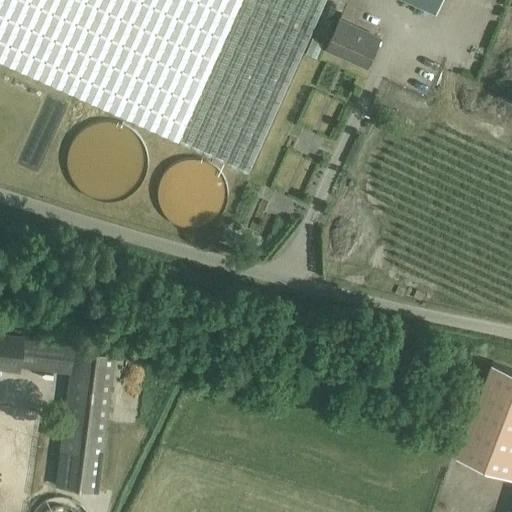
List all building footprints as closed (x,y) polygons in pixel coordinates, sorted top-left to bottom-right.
[(511,0),(0,0),(0,60),(250,172),(327,0),(413,0),(437,11),(441,0),(511,0)] [(368,66),(381,38),(340,20),(327,47),(368,66)] [(146,166),(147,159),(146,151),(144,144),(140,136),(135,130),(127,125),(121,122),(113,120),(107,120),(98,121),(91,123),(85,127),(80,131),(75,137),(72,144),(69,151),(69,159),(69,166),(72,174),(75,181),(80,187),(86,192),(91,195),(98,197),(106,198),(112,198),(119,197),(126,194),(134,188),(140,182),(144,174),(146,166)] [(226,201),(227,195),(226,188),(225,183),(222,178),(218,172),(213,168),(208,165),(204,164),(196,162),(189,163),(183,164),(177,167),(171,172),(168,176),(165,182),(163,188),(162,194),(163,199),(164,205),(167,212),(171,216),(176,221),(181,224),(185,225),(193,227),(199,227),(206,225),(212,222),(217,218),(221,214),(224,207),(226,201)] [(59,487),(55,487),(55,488),(97,493),(114,355),(72,350),(73,346),(23,340),(23,336),(0,332),(0,365),(69,374),(72,351),(76,352),(59,487)] [(511,478),(511,476),(511,371),(489,363),(454,456),(511,478)]
